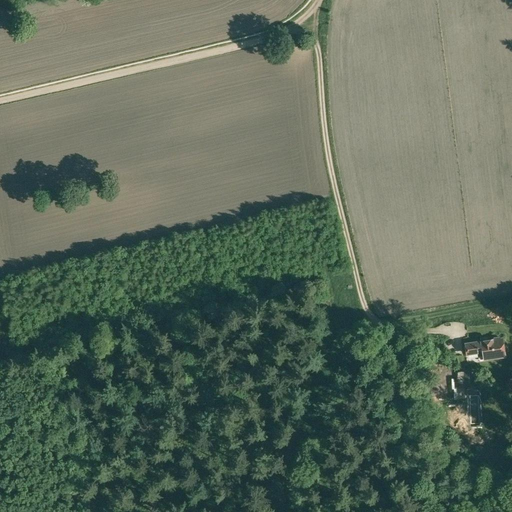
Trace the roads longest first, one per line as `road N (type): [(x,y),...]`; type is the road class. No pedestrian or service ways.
road 1 (track): [(511,298),(371,324),(320,120),(316,3)]
road 2 (track): [(0,99),(267,37),(318,0)]
road 3 (track): [(422,511),(371,324)]
